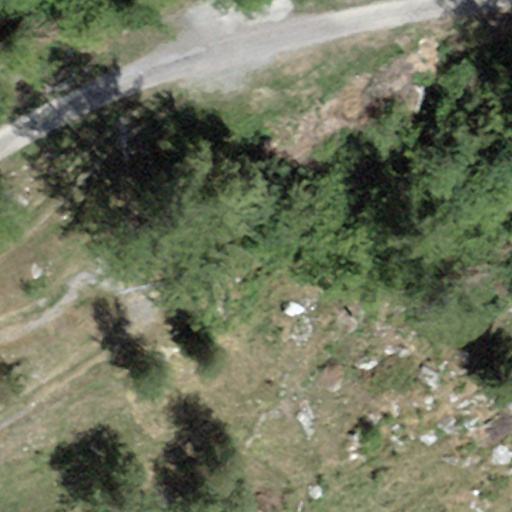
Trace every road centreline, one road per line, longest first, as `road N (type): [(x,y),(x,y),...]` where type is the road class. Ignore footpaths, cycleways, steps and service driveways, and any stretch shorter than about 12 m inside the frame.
road 1 (track): [(465,0),(206,60),(99,106),(0,169)]
road 2 (track): [(0,331),(92,276),(129,291),(136,327),(80,378),(0,428)]
road 3 (track): [(233,53),(185,100),(54,187),(0,246)]
